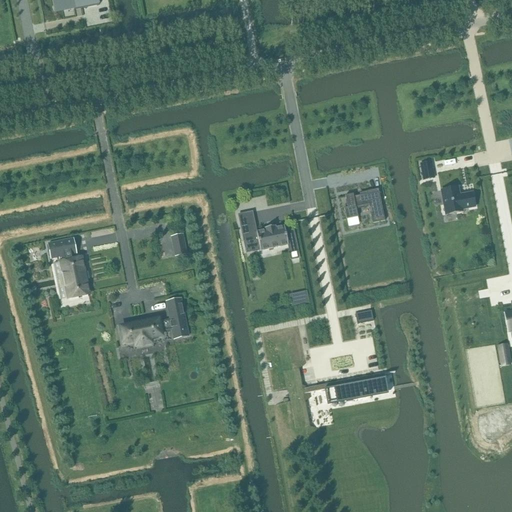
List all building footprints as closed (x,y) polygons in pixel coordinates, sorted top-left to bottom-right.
[(50,0),(54,15),(86,8),(99,5),(98,0),(50,0)] [(431,162),(419,164),(422,181),(435,179),(431,162)] [(458,186),(439,190),(444,216),(463,213),(463,211),(476,208),(472,192),(460,195),(458,186)] [(347,209),(344,209),(344,210),(346,219),(357,217),(355,207),(367,205),(369,205),(372,224),(383,221),(377,190),(366,192),(366,195),(354,197),(354,198),(353,198),(353,195),(345,197),(347,209)] [(252,213),(238,216),(243,241),(257,238),(260,251),(287,245),(289,253),(297,251),(293,231),(285,232),(284,227),(283,227),(256,233),(252,213)] [(183,235),(170,237),(174,258),(187,255),(183,235)] [(47,245),(50,260),(57,259),(65,300),(89,295),(80,254),(76,255),(73,239),(47,245)] [(306,292),(298,294),(301,305),(308,303),(306,292)] [(163,338),(162,333),(171,331),(173,341),(189,338),(181,299),(165,302),(169,320),(160,322),(159,319),(118,327),(122,346),(134,344),(135,349),(152,345),(151,340),(163,338)] [(511,310),(503,312),(507,334),(510,333),(511,332),(511,310)] [(371,311),(355,314),(357,325),(373,322),(371,311)] [(506,346),(496,348),(500,369),(510,367),(506,346)] [(298,370),(282,373),(286,390),(288,390),(295,429),(309,426),(304,402),(311,397),(310,393),(324,390),(326,403),(344,400),(344,402),(366,398),(365,395),(387,391),(384,375),(394,373),(395,373),(394,372),(388,373),(310,388),(301,385),(298,370)]
